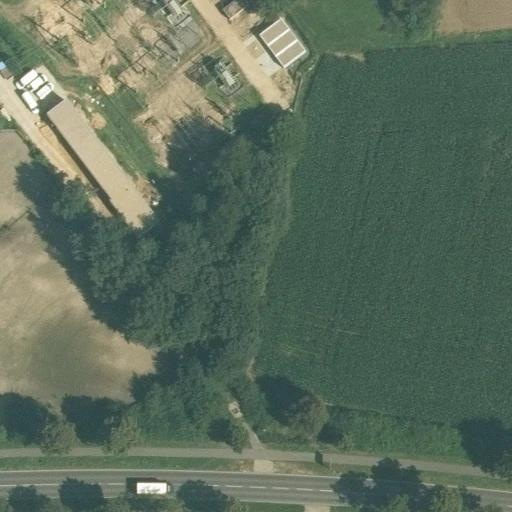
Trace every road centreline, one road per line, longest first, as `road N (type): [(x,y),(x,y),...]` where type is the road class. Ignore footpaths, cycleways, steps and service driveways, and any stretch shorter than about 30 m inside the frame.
road 1 (secondary): [(511,508),(159,484),(0,487)]
road 2 (track): [(511,38),(354,46),(299,0)]
